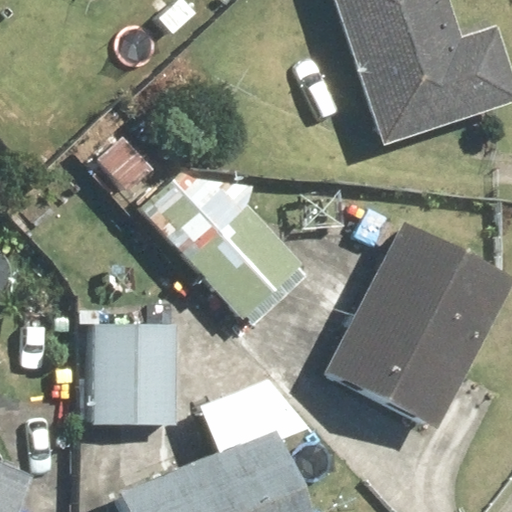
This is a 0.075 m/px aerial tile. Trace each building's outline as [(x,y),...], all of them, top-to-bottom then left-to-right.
[(440,0),(330,0),(376,146),(511,103),(511,58),(503,29),(454,44),(440,0)] [(250,202),(191,254),(244,313),(303,261),(250,202)] [(511,277),(403,224),(332,366),(442,420),(511,278),(511,277)] [(87,320),(87,408),(173,409),(173,320),(87,320)] [(121,492),(129,511),(303,511),(274,434),(121,492)] [(0,451),(0,511),(20,511),(40,470),(0,451)]
